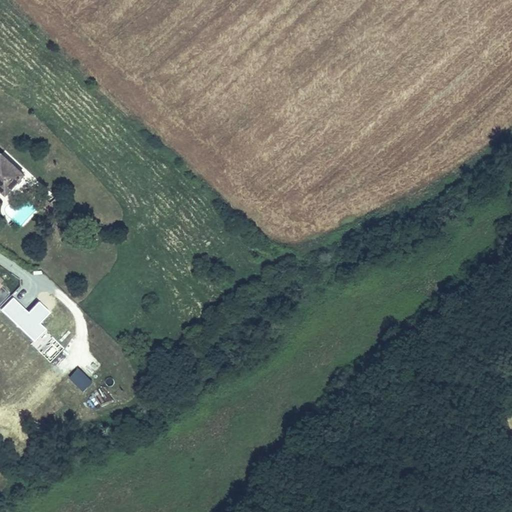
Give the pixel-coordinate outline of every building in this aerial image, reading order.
[(0,188),(6,194),(24,176),(2,154),(0,155),(0,188)] [(47,201),(41,206),(54,218),(62,210),(69,217),(74,212),(57,196),(49,203),(47,201)] [(62,210),(54,218),(61,224),(69,217),(62,210)] [(63,313),(18,268),(7,279),(51,323),(63,313)] [(7,279),(0,272),(0,308),(34,341),(51,323),(7,279)]
